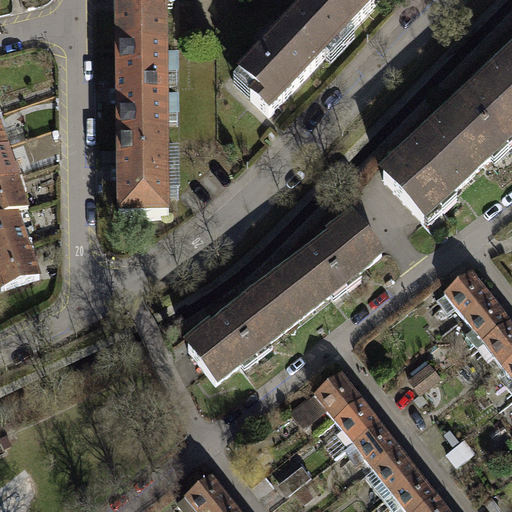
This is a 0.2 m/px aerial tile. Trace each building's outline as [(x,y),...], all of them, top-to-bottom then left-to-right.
[(120,0),(121,49),(173,49),(172,0),(120,0)] [(316,0),(314,3),(353,38),(388,0),(316,0)] [(314,3),(235,88),(273,123),(353,38),(314,3)] [(121,49),(122,135),(174,135),(173,49),(121,49)] [(511,148),(511,64),(467,108),(509,151),(511,148)] [(509,151),(467,108),(385,187),(427,231),(509,151)] [(0,151),(9,148),(3,132),(7,130),(2,117),(0,117),(0,151)] [(122,135),(122,221),(174,221),(174,135),(122,135)] [(0,185),(23,177),(18,165),(15,166),(9,148),(0,151),(0,185)] [(0,221),(18,216),(30,212),(24,195),(29,193),(23,177),(0,185),(0,221)] [(18,216),(0,221),(0,257),(29,248),(18,216)] [(385,263),(356,226),(274,291),(303,328),(385,263)] [(29,248),(0,257),(0,292),(40,279),(29,248)] [(459,313),(468,325),(496,302),(477,278),(441,305),(452,319),(459,313)] [(303,328),(274,291),(192,355),(221,392),(303,328)] [(471,340),(482,354),(511,329),(511,321),(496,302),(468,325),(477,336),(471,340)] [(500,364),(508,374),(511,370),(511,329),(482,354),(494,369),(500,364)] [(410,386),(421,400),(443,382),(432,368),(410,386)] [(333,420),(338,426),(366,405),(346,381),(295,420),(309,438),(333,420)] [(338,426),(358,451),(385,430),(366,405),(338,426)] [(369,466),(377,476),(404,455),(385,430),(358,451),(350,457),(361,472),(369,466)] [(448,459),(458,472),(476,457),(466,445),(448,459)] [(369,482),(388,507),(423,479),(404,455),(377,476),(369,482)] [(290,504),(313,486),(304,474),(280,492),(290,504)] [(432,511),(443,504),(423,479),(388,507),(392,511),(432,511)] [(229,511),(235,508),(215,484),(181,510),(182,511),(229,511)] [(290,504),(296,511),(306,511),(324,499),(313,486),(290,504)] [(22,511),(12,502),(2,511),(22,511)]
